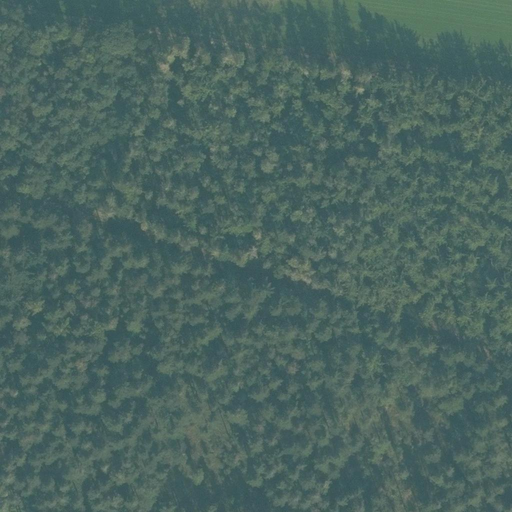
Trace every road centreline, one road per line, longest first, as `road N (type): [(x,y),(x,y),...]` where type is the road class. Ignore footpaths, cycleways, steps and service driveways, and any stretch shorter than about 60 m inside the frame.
road 1 (track): [(511,381),(482,349),(372,303),(0,184)]
road 2 (track): [(511,85),(0,5)]
